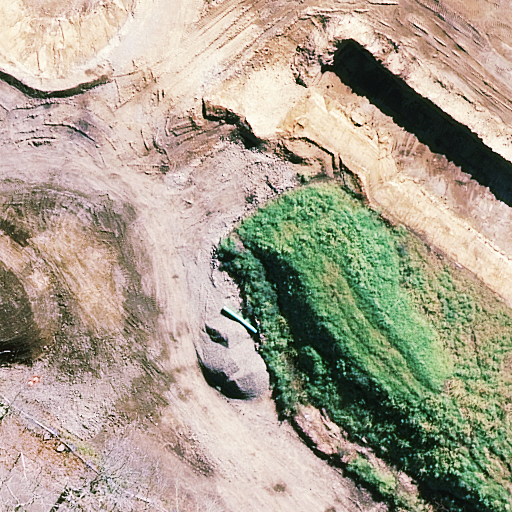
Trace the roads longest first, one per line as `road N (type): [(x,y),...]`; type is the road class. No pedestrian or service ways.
road 1 (motorway): [(511,68),(390,0)]
road 2 (track): [(99,511),(0,433)]
